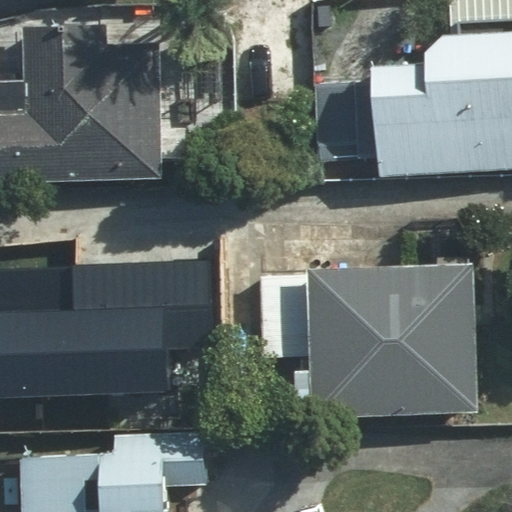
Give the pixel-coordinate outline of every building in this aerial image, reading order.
[(0,191),(162,188),(160,120),(159,47),(108,48),(108,33),(20,34),(22,117),(0,117),(0,191)] [(511,40),(435,44),(407,73),(366,75),(367,86),(312,87),(313,167),(371,166),(372,183),(511,176),(511,40)] [(48,241),(51,403),(199,400),(196,262),(120,264),(120,239),(48,241)] [(305,426),(476,420),(471,268),(258,276),(261,364),(303,363),(305,426)] [(41,341),(0,338),(0,425),(36,428),(41,341)] [(110,461),(18,463),(18,511),(168,511),(168,492),(208,491),(206,436),(109,438),(110,461)]
